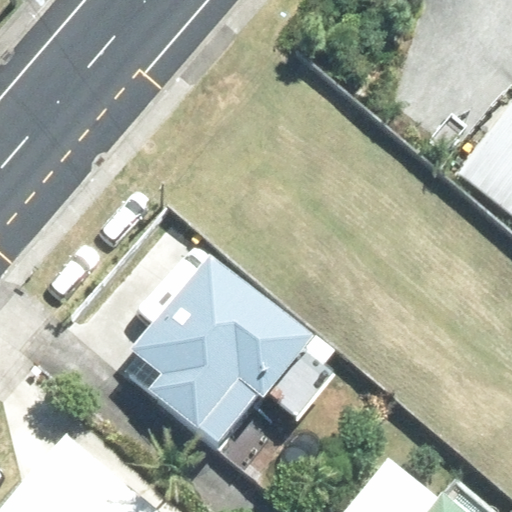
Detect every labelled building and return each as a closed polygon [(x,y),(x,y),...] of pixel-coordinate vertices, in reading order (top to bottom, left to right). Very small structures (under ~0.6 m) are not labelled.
[(511,120),(464,179),(511,217),(511,120)] [(202,258),(124,352),(153,376),(141,394),(189,433),(191,432),(208,445),(248,397),(252,401),(302,341),(202,258)] [(312,335),(299,354),(319,371),(332,353),(312,335)] [(143,511),(60,438),(0,507),(0,511),(143,511)] [(473,511),(438,484),(433,490),(388,453),(341,510),(343,511),(473,511)]
